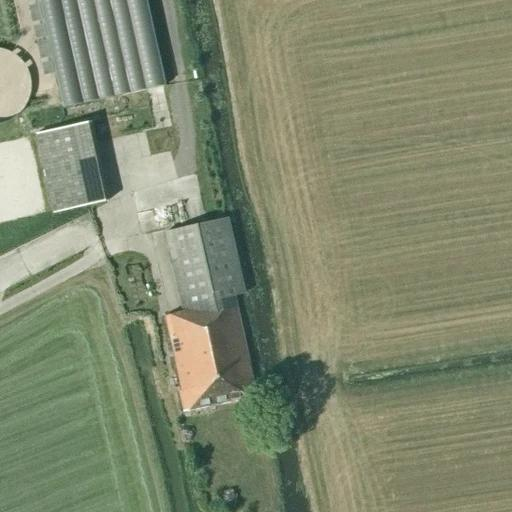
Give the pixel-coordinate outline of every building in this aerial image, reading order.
[(38,0),(63,110),(164,87),(144,0),(38,0)] [(0,112),(33,104),(19,47),(0,51),(0,112)] [(107,202),(90,124),(35,135),(52,214),(107,202)] [(143,234),(181,226),(176,203),(137,212),(143,234)] [(180,393),(178,393),(182,413),(255,399),(233,298),(243,295),(227,220),(164,235),(182,313),(164,317),(180,393)]
